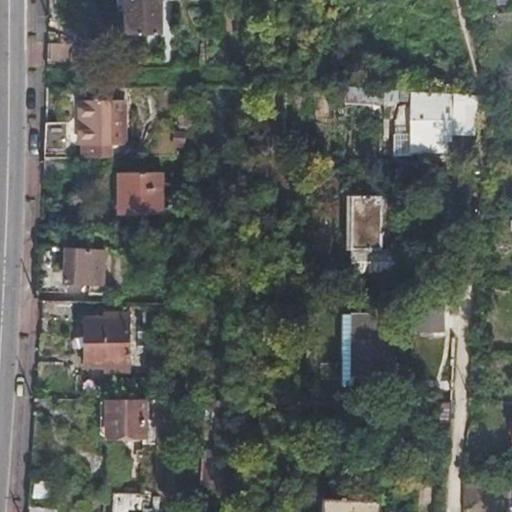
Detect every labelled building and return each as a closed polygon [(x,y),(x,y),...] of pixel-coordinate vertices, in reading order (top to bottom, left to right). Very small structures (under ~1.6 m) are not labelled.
[(161,35),(162,0),(130,0),(130,34),(161,35)] [(75,69),(75,42),(50,41),(50,69),(75,69)] [(376,105),(376,89),(338,87),(337,103),(376,105)] [(445,115),(445,105),(437,105),(437,98),(411,97),(411,119),(416,120),(416,149),(439,150),(438,115),(445,115)] [(129,145),(130,101),(85,99),(85,120),(50,121),(49,156),(81,157),(126,157),(125,145),(129,145)] [(80,178),(81,157),(49,156),(45,156),(44,178),(80,178)] [(476,198),(480,173),(471,171),(446,169),(443,195),(476,198)] [(163,219),(164,199),(165,175),(122,175),(121,218),(163,219)] [(383,272),(382,196),(343,197),(345,273),(383,272)] [(89,282),(91,263),(88,262),(88,251),(68,250),(68,246),(41,245),(38,294),(65,295),(67,281),(89,282)] [(419,299),(419,332),(447,332),(447,299),(419,299)] [(74,320),(75,302),(44,301),(42,320),(74,320)] [(129,371),(129,316),(107,315),(107,320),(87,320),(87,367),(114,368),(114,371),(129,371)] [(389,381),(388,319),(337,318),(338,382),(389,381)] [(145,437),(146,398),(109,398),(108,437),(145,437)] [(385,511),(387,496),(329,490),(327,511),(385,511)] [(144,511),(145,496),(119,495),(118,505),(114,506),(113,511),(144,511)]
